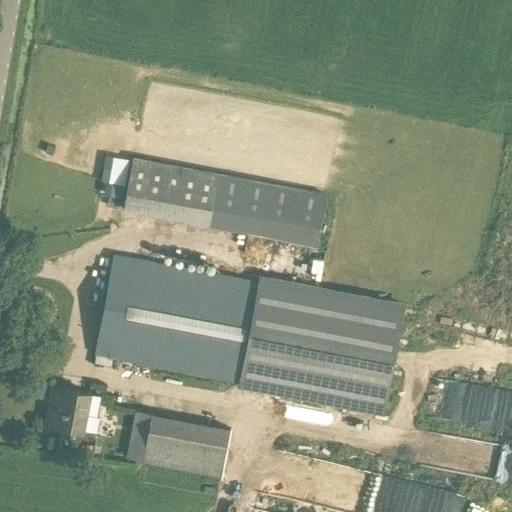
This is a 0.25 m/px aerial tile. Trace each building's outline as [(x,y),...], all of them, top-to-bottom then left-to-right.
[(106,154),(102,193),(125,195),(128,156),(106,154)] [(327,194),(218,178),(132,162),(122,211),(209,227),(317,247),(327,194)] [(97,355),(241,383),(240,385),(386,414),(408,304),(261,275),(259,284),(116,257),(97,355)] [(511,368),(503,367),(500,388),(432,377),(426,419),(511,432),(511,368)] [(47,424),(83,433),(90,394),(54,387),(51,403),(56,404),(52,424),(47,423),(47,424)] [(154,414),(145,463),(223,479),(232,429),(154,414)] [(511,443),(457,440),(454,475),(511,479),(511,443)] [(448,511),(459,511),(464,495),(448,491),(442,510),(448,511)]
